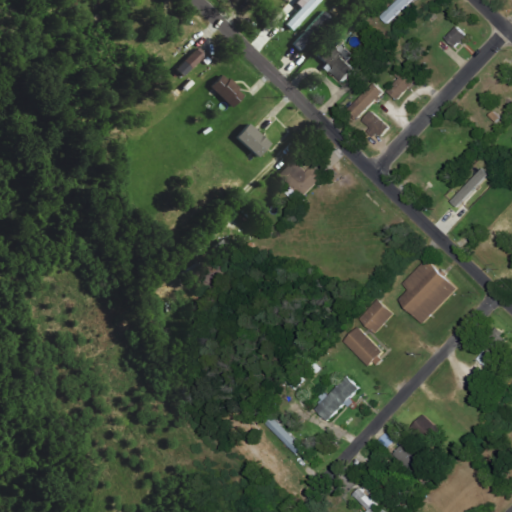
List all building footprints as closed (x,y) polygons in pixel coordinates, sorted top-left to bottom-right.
[(302,8),(286,25),(293,32),(323,0),(299,0),(296,3),(302,8)] [(400,0),(383,17),(390,24),(415,0),(400,0)] [(332,19),(324,11),(293,44),(301,52),(332,19)] [(448,37),(458,48),(470,36),(460,26),(448,37)] [(317,55),(345,82),(357,70),(329,43),(317,55)] [(185,77),(205,58),(197,50),(177,70),(185,77)] [(417,82),(406,71),(389,90),(401,101),(417,82)] [(211,88),(234,109),(246,96),(224,75),(211,88)] [(352,108),(361,117),(387,93),(377,83),(352,108)] [(386,139),(394,126),(371,113),(363,126),(386,139)] [(272,145),(250,124),(237,138),(259,159),(272,145)] [(280,175),(306,199),(327,176),(316,166),(309,172),(295,159),(280,175)] [(428,323),(461,288),(431,258),(406,284),(412,289),(402,299),(428,323)] [(397,312),(380,299),(363,321),(380,334),(397,312)] [(348,342),(374,367),(388,352),(362,328),(348,342)] [(489,368),(497,358),(486,350),(479,360),(489,368)] [(317,409),(332,423),(355,399),(354,398),(363,388),(349,375),(317,409)] [(266,424),(300,455),(307,447),(274,416),(266,424)] [(419,476),(431,463),(409,442),(396,455),(419,476)] [(355,497),(372,511),(387,511),(362,489),(355,497)]
